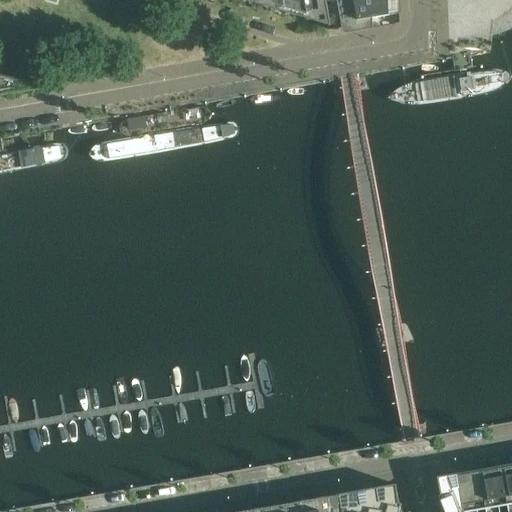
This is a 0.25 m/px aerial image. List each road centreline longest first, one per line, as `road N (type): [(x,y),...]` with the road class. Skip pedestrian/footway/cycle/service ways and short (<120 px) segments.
road 1 (trunk): [(511,193),(0,283)]
road 2 (trunk): [(0,327),(511,238)]
road 3 (residential): [(0,117),(419,42),(417,0)]
road 4 (residential): [(186,511),(416,472)]
